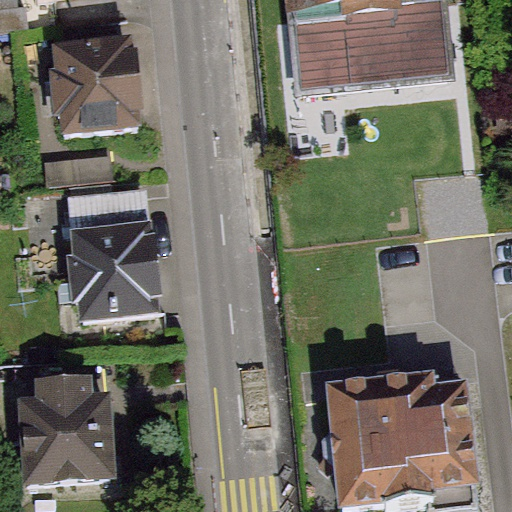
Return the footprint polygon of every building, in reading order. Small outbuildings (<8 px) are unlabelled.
[(118,0),(6,0),(8,24),(120,14),(118,0)] [(393,0),(290,0),(300,107),(452,94),(444,5),(394,9),(393,0)] [(129,62),(40,70),(48,165),(137,158),(129,62)] [(145,238),(57,247),(68,343),(156,333),(145,238)] [(468,511),(460,389),(319,398),(326,511),(468,511)] [(107,410),(7,414),(12,511),(112,507),(107,410)]
